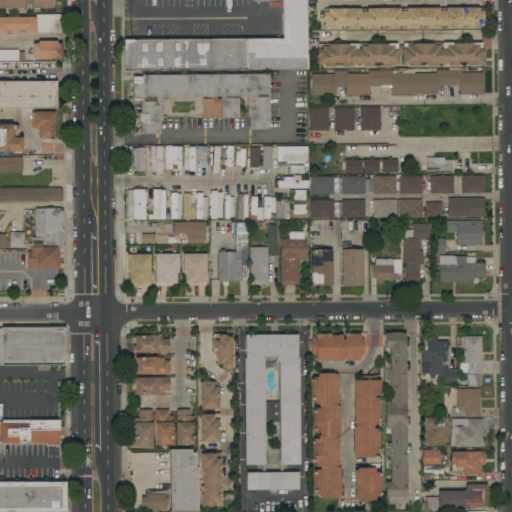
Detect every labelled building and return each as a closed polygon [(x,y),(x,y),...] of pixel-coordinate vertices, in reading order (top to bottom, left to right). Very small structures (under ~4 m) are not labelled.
[(53,0),(53,8),(33,8),(34,0),(23,0),(23,9),(15,9),(15,11),(7,11),(7,9),(0,9),(0,0),(53,0)] [(123,70),(123,40),(282,38),(281,0),(306,0),(307,69),(123,70)] [(359,8),(359,10),(366,10),(366,8),(399,8),(399,9),(406,9),(406,8),(438,8),(438,9),(445,9),(445,8),(478,7),(478,8),(480,8),(480,10),(483,10),(483,19),(482,19),(482,26),(475,26),(475,28),(466,28),(466,26),(457,26),(457,28),(447,28),(447,26),(436,26),(436,28),(426,28),(426,26),(417,26),(417,28),(408,28),(408,26),(397,26),(397,28),(387,28),(387,26),(378,26),(378,28),(368,28),(368,27),(357,27),(357,28),(348,29),(348,27),(339,27),(339,29),(329,29),(329,27),(323,27),(323,19),(322,19),(322,12),(323,12),(323,10),(327,10),(327,9),(359,8)] [(0,17),(35,17),(35,35),(23,35),(23,30),(6,30),(6,34),(0,34),(0,17)] [(32,43),(38,43),(38,41),(56,40),(56,43),(61,43),(61,58),(32,59),(32,43)] [(481,48),(483,48),(483,57),(483,61),(484,61),(484,65),(481,65),(481,64),(476,64),(476,66),(466,66),(466,62),(457,62),(458,66),(447,66),(447,64),(437,64),(437,66),(427,66),(427,62),(418,62),(418,66),(408,66),(408,64),(402,64),(401,54),(398,54),(398,64),(391,64),(391,66),(381,66),(381,62),(372,62),(372,66),(362,66),(362,64),(352,64),(352,66),(342,66),(342,63),(333,63),(333,67),(323,67),(323,65),(316,65),(316,49),(318,49),(318,44),(397,43),(397,45),(402,45),(402,43),(481,43),(481,48)] [(0,60),(0,49),(17,49),(17,52),(23,52),(23,60),(0,60)] [(390,95),(390,86),(369,86),(369,95),(345,95),(344,86),(334,86),(334,95),(310,95),(310,74),(333,74),(333,71),(346,71),(346,74),(367,74),(367,70),(391,70),(391,73),(435,73),(435,70),(459,70),(459,73),(482,72),(482,75),(483,75),(483,94),(458,94),(458,86),(437,86),(437,94),(390,95)] [(269,129),(248,130),(248,117),(246,117),(246,96),(237,96),(238,118),(202,118),(202,99),(213,98),(213,97),(162,97),(162,121),(159,121),(160,134),(139,134),(139,122),(137,122),(136,112),(139,112),(139,102),(132,102),(132,76),(142,76),(142,75),(268,74),(269,129)] [(56,108),(0,108),(0,81),(55,81),(56,108)] [(328,130),(309,131),(308,107),(327,107),(328,130)] [(353,130),(334,130),(334,107),(353,107),(353,130)] [(379,130),(360,130),(360,107),(379,107),(379,130)] [(54,129),(53,129),(53,135),(54,135),(54,139),(49,139),(49,138),(44,138),(44,139),(38,139),(37,128),(33,128),(33,127),(31,127),(30,112),(33,112),(33,111),(54,111),(54,129)] [(0,124),(11,124),(11,125),(15,125),(15,128),(18,128),(18,129),(15,129),(15,137),(18,137),(21,137),(22,151),(9,151),(9,150),(4,150),(4,151),(0,151),(0,124)] [(154,174),(154,172),(150,172),(150,159),(149,159),(149,146),(161,146),(161,174),(154,174)] [(164,146),(176,146),(176,147),(180,147),(180,171),(171,171),(171,169),(164,169),(164,146)] [(188,148),(188,146),(194,147),(194,170),(188,170),(188,169),(183,169),(183,148),(188,148)] [(209,146),(219,147),(217,166),(207,165),(209,146)] [(232,162),(233,162),(233,165),(231,165),(231,167),(225,167),(225,165),(223,165),(223,160),(225,160),(226,154),(224,154),(224,149),(226,149),(226,146),(232,146),(232,162)] [(306,161),(304,161),(304,164),(285,164),(285,161),(282,161),(282,162),(278,162),(278,161),(276,161),(276,159),(275,159),(275,155),(276,155),(276,146),(306,146),(306,161)] [(137,171),(137,170),(131,170),(131,148),(136,148),(136,147),(143,147),(143,171),(137,171)] [(249,147),(259,147),(257,168),(256,167),(256,170),(249,170),(249,168),(248,167),(249,147)] [(262,147),(271,147),(270,165),(261,164),(262,147)] [(205,163),(204,163),(204,164),(201,164),(201,163),(200,163),(200,162),(195,162),(196,149),(205,150),(205,163)] [(244,167),(239,167),(239,165),(234,165),(234,152),(239,152),(239,149),(244,149),(244,167)] [(0,157),(21,157),(21,173),(0,173),(0,157)] [(362,173),(362,160),(368,160),(368,157),(372,157),(372,159),(378,159),(378,172),(362,173)] [(381,172),(381,159),(387,159),(387,157),(390,157),(390,159),(396,159),(396,172),(381,172)] [(344,173),(344,159),(349,159),(349,158),(353,158),(353,159),(359,159),(359,173),(344,173)] [(435,172),(435,173),(425,173),(426,158),(443,158),(443,160),(451,160),(451,161),(455,161),(454,173),(435,172)] [(276,180),(282,180),(282,177),(292,177),(292,175),(301,175),(307,175),(307,181),(307,188),(276,188),(276,180)] [(452,177),(453,193),(429,194),(429,176),(452,175),(452,177)] [(460,175),(483,175),(484,193),(461,193),(460,175)] [(364,194),(340,194),(340,177),(363,176),(364,194)] [(395,194),(372,194),(371,176),(395,176),(395,194)] [(421,194),(398,194),(398,176),(421,176),(421,194)] [(310,195),(310,177),(332,177),(332,194),(310,195)] [(0,187),(60,187),(60,189),(62,189),(62,201),(0,201),(0,187)] [(144,191),(146,191),(146,203),(144,203),(144,219),(127,220),(127,190),(132,190),(132,189),(144,189),(144,191)] [(159,189),(159,192),(164,192),(164,219),(151,219),(152,189),(159,189)] [(293,200),(293,199),(292,199),(292,196),(293,196),(293,195),(293,190),(305,190),(305,200),(293,200)] [(210,198),(208,198),(208,193),(209,193),(210,191),(216,191),(216,193),(221,193),(221,218),(220,218),(220,219),(216,219),(217,218),(215,218),(215,219),(209,219),(210,198)] [(195,192),(201,193),(201,197),(206,197),(206,215),(207,215),(207,220),(201,220),(201,216),(201,219),(195,219),(195,192)] [(170,193),(176,193),(176,194),(181,194),(181,215),(176,215),(176,218),(170,218),(170,193)] [(189,193),(189,195),(193,195),(193,207),(193,219),(182,219),(182,193),(189,193)] [(249,193),(255,193),(255,196),(260,196),(260,214),(255,214),(255,219),(249,219),(249,193)] [(223,196),(224,196),(224,194),(228,194),(228,196),(229,196),(229,197),(233,197),(233,217),(228,217),(228,219),(223,219),(223,196)] [(236,195),(247,195),(247,216),(242,216),(242,219),(236,219),(236,195)] [(269,196),(269,197),(274,197),(274,212),(269,212),(269,219),(263,219),(263,196),(269,196)] [(484,217),(447,217),(447,198),(484,198),(484,217)] [(422,217),(398,217),(398,199),(421,199),(422,217)] [(288,218),(276,218),(276,200),(284,200),(284,201),(288,201),(288,218)] [(333,218),(309,218),(309,200),(332,200),(333,218)] [(364,218),(341,218),(340,200),(364,200),(364,218)] [(395,218),(372,218),(372,200),(395,200),(395,218)] [(340,202),(332,202),(331,217),(340,217),(340,202)] [(441,217),(424,217),(424,202),(441,202),(441,217)] [(304,209),(305,209),(305,214),(290,214),(290,209),(293,209),(293,204),(304,204),(304,209)] [(26,251),(32,251),(32,237),(34,237),(34,208),(60,208),(60,210),(62,210),(62,214),(62,245),(63,245),(63,248),(59,248),(59,268),(26,268),(26,251)] [(456,245),(456,233),(445,233),(445,221),(480,220),(481,245),(456,245)] [(204,243),(186,244),(186,237),(186,233),(172,234),(172,222),(203,222),(204,243)] [(234,252),(234,249),(235,249),(235,222),(246,222),(246,280),(240,280),(240,281),(217,282),(217,252),(234,252)] [(402,238),(403,238),(403,229),(411,230),(412,223),(429,224),(428,240),(420,239),(419,251),(422,251),(421,263),(419,263),(418,275),(429,276),(429,281),(419,280),(419,283),(404,283),(405,263),(401,263),(402,238)] [(275,245),(277,245),(277,256),(268,256),(268,247),(267,247),(267,245),(264,245),(264,237),(267,237),(267,228),(267,225),(275,225),(275,245)] [(288,239),(288,235),(290,234),(290,231),(303,231),(303,238),(306,238),(306,260),(297,260),(297,285),(280,285),(280,239),(288,239)] [(9,232),(23,232),(23,245),(23,248),(9,247),(9,232)] [(154,243),(140,243),(140,234),(154,234),(154,243)] [(444,252),(432,252),(432,238),(444,238),(444,252)] [(266,247),(267,285),(261,285),(261,286),(258,286),(257,285),(249,285),(249,247),(266,247)] [(362,249),(362,285),(341,285),(341,249),(362,249)] [(331,250),(331,285),(310,286),(310,250),(331,250)] [(149,282),(149,285),(132,285),(132,283),(128,283),(128,273),(126,273),(126,254),(149,254),(149,282)] [(177,273),(175,273),(175,283),(173,283),(173,285),(154,285),(154,254),(177,254),(177,273)] [(205,285),(187,285),(187,283),(184,283),(184,273),(182,273),(182,254),(205,254),(205,285)] [(451,282),(451,281),(437,281),(437,256),(453,256),(465,256),(465,257),(473,257),(473,263),(484,263),(484,277),(472,277),(472,282),(451,282)] [(400,274),(396,274),(396,279),(392,279),(392,281),(382,281),(382,284),(375,284),(375,278),(370,278),(370,264),(374,264),(374,259),(392,259),(400,259),(400,274)] [(64,366),(47,366),(47,371),(36,371),(36,366),(1,366),(1,365),(0,365),(0,327),(64,327),(64,366)] [(404,497),(404,505),(387,505),(387,497),(385,497),(385,482),(390,482),(389,467),(387,467),(387,461),(385,461),(385,450),(387,450),(387,443),(389,443),(389,429),(384,429),(384,402),(388,402),(388,387),(386,387),(386,380),(385,380),(385,370),(386,370),(386,363),(388,363),(388,348),(383,348),(383,333),(389,333),(389,332),(399,332),(399,333),(404,333),(404,346),(405,346),(405,370),(404,370),(404,379),(405,379),(405,403),(405,427),(406,427),(406,451),(405,451),(405,460),(406,460),(406,497),(404,497)] [(133,353),(133,345),(133,335),(155,335),(155,334),(160,334),(160,339),(168,339),(168,352),(133,353)] [(231,343),(231,349),(231,354),(231,360),(231,367),(222,367),(222,364),(216,364),(216,359),(214,359),(214,356),(214,348),(212,348),(212,340),(212,334),(218,334),(218,335),(225,335),(225,337),(231,337),(231,343)] [(243,358),(244,358),(244,335),(297,334),(297,357),(298,357),(299,465),(287,465),(287,472),(297,472),(298,490),(245,490),(245,472),(257,472),(257,465),(244,465),(243,358)] [(345,360),(344,358),(343,358),(343,360),(315,361),(315,354),(311,354),(311,348),(307,348),(307,341),(310,341),(310,338),(315,338),(315,334),(329,334),(329,335),(341,335),(341,340),(343,340),(343,334),(359,334),(359,338),(363,338),(363,354),(359,354),(359,360),(345,360)] [(446,361),(448,361),(448,370),(455,370),(455,383),(443,383),(443,379),(428,379),(428,374),(420,374),(420,352),(426,352),(425,336),(434,336),(434,339),(437,338),(437,341),(446,341),(446,361)] [(480,351),(481,351),(481,355),(480,355),(480,360),(482,360),(482,375),(479,375),(479,386),(467,386),(467,379),(462,379),(462,376),(460,376),(460,353),(462,353),(463,336),(480,336),(480,351)] [(133,375),(133,367),(134,367),(134,357),(162,357),(162,360),(169,360),(169,374),(133,375)] [(337,406),(339,406),(339,435),(336,435),(336,436),(334,436),(334,437),(337,437),(338,466),(334,466),(336,466),(336,468),(339,468),(339,496),(336,496),(336,499),(319,499),(319,495),(314,495),(314,494),(312,494),(312,471),(313,471),(313,470),(319,470),(319,467),(317,467),(317,464),(312,464),(312,439),(313,439),(313,432),(312,432),(311,409),(315,409),(315,408),(318,408),(318,405),(316,405),(316,402),(311,402),(311,377),(316,377),(316,373),(334,373),(334,375),(337,375),(337,406)] [(169,391),(162,391),(162,394),(134,394),(134,384),(133,384),(133,377),(169,377),(169,391)] [(380,380),(380,396),(373,396),(373,398),(379,398),(379,399),(380,399),(380,422),(379,422),(379,423),(374,423),(374,426),(372,426),(372,429),(377,429),(377,430),(379,430),(379,452),(378,452),(378,453),(373,453),(373,457),(356,458),(356,456),(352,456),(352,427),(354,427),(354,425),(353,425),(353,380),(380,380)] [(210,382),(212,382),(214,382),(218,387),(218,409),(200,409),(200,396),(199,396),(199,382),(210,382)] [(479,389),(479,417),(464,417),(464,416),(456,417),(456,414),(451,414),(451,407),(456,407),(455,389),(479,389)] [(151,445),(134,445),(134,431),(133,431),(133,418),(137,418),(137,410),(151,410),(151,445)] [(168,410),(168,416),(171,416),(171,444),(161,444),(161,445),(154,445),(154,410),(168,410)] [(189,410),(189,416),(193,416),(193,444),(183,444),(183,445),(176,445),(175,410),(189,410)] [(212,414),(212,413),(219,413),(219,420),(218,420),(218,442),(200,442),(200,437),(200,429),(199,429),(199,414),(212,414)] [(454,447),(454,435),(457,435),(457,428),(465,427),(465,419),(481,419),(482,446),(454,447)] [(59,420),(59,445),(43,445),(43,443),(27,443),(27,441),(18,441),(18,443),(0,443),(0,422),(1,422),(1,420),(59,420)] [(190,450),(190,452),(195,452),(195,467),(197,467),(197,511),(169,511),(169,450),(190,450)] [(439,464),(422,465),(422,450),(438,450),(439,464)] [(483,453),(484,454),(485,458),(483,460),(483,465),(480,465),(480,474),(462,474),(462,472),(450,472),(450,463),(449,463),(449,451),(483,451),(483,453)] [(219,461),(219,467),(219,469),(219,476),(219,486),(220,486),(220,501),(219,501),(219,502),(220,502),(220,509),(213,509),(213,508),(200,508),(200,486),(201,486),(201,475),(200,475),(199,453),(213,453),(213,452),(220,452),(220,459),(219,459),(219,461)] [(357,470),(357,468),(374,468),(374,472),(378,472),(378,473),(381,473),(381,495),(379,495),(379,496),(374,496),(374,501),(357,501),(357,499),(354,499),(354,470),(357,470)] [(0,511),(0,481),(64,481),(64,511),(0,511)] [(437,491),(465,491),(465,485),(486,484),(486,507),(473,507),(473,509),(465,509),(465,508),(437,509),(437,491)] [(144,506),(140,506),(140,496),(144,496),(144,493),(145,493),(145,490),(163,490),(163,493),(165,493),(165,510),(144,509),(144,506)]
